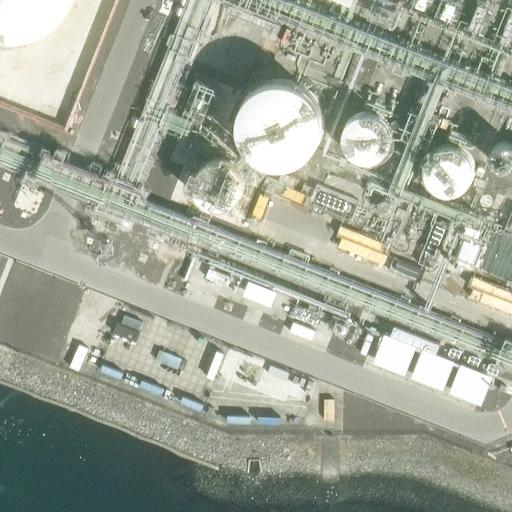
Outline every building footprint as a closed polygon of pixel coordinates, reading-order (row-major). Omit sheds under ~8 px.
[(0,0),(0,39),(5,39),(18,37),(31,33),(42,26),(52,17),(60,7),(63,0),(0,0)] [(253,89),(243,96),(237,105),(233,116),(232,125),(233,134),(236,144),(242,153),(256,164),(266,167),(282,167),(293,164),(302,157),(309,150),(314,141),(317,128),(315,112),(308,100),(299,91),(290,86),(275,83),(263,85),(253,89)] [(363,113),(355,116),(349,121),(345,128),(343,135),(343,143),(346,151),(351,157),(358,161),(366,163),(374,162),(381,160),(387,155),(391,148),(393,140),(393,132),(390,125),(385,119),(378,115),(370,113),(363,113)] [(503,144),(499,145),(495,148),(493,152),(492,156),(492,161),(494,165),(496,168),(500,171),(505,172),(509,171),(511,170),(511,144),(507,143),(503,144)] [(446,147),(438,150),(432,155),(428,162),(426,169),(427,177),(430,185),(435,191),(441,195),(449,197),(457,196),(464,193),(470,188),(474,182),(476,174),(476,166),(473,159),(468,153),(461,149),(454,147),(446,147)] [(511,234),(497,230),(483,269),(511,279),(511,234)]
